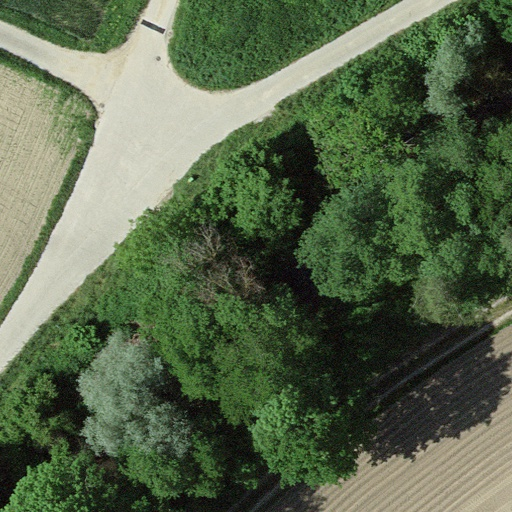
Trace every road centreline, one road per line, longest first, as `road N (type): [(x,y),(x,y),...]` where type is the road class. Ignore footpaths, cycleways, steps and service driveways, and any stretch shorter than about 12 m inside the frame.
road 1 (track): [(0,34),(129,95),(231,104),(267,95),(434,0)]
road 2 (track): [(168,0),(67,237),(0,350)]
road 3 (track): [(511,309),(450,344),(260,511)]
